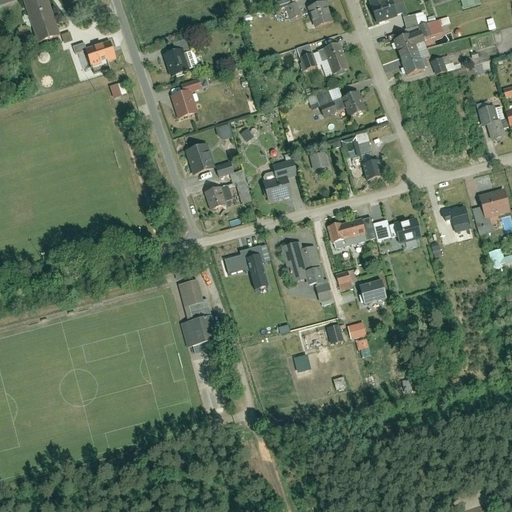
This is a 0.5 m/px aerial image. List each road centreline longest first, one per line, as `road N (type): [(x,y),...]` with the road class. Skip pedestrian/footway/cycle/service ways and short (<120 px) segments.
road 1 (residential): [(197,246),(116,0)]
road 2 (residential): [(418,185),(197,246)]
road 3 (residential): [(197,246),(0,297)]
road 4 (residential): [(418,185),(353,0)]
